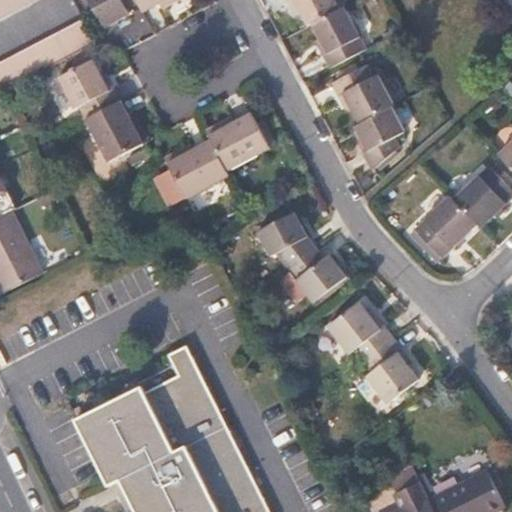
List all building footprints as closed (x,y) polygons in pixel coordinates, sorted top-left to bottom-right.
[(0,0),(0,18),(34,0),(0,0)] [(137,0),(88,0),(105,31),(129,20),(126,13),(141,6),(137,0)] [(137,0),(141,6),(145,14),(171,0),(137,0)] [(331,0),(287,0),(295,14),(299,12),(308,28),(313,26),(338,13),(331,0)] [(316,45),(331,70),(368,50),(345,9),(338,13),(313,26),(320,42),(316,45)] [(84,21),(0,63),(0,84),(5,95),(97,46),(84,21)] [(85,122),(120,103),(107,78),(102,80),(93,63),(59,81),(74,111),(78,109),(85,122)] [(361,125),(388,111),(394,107),(379,78),(376,79),(370,66),(335,84),(348,111),(351,109),(361,125)] [(143,147),(120,103),(85,122),(109,166),(143,147)] [(361,125),(350,130),(363,154),(370,152),(377,164),(407,149),(388,111),(361,125)] [(253,115),(211,138),(214,143),(230,173),(271,150),(253,115)] [(230,173),(214,143),(170,167),(189,201),(232,177),(230,173)] [(511,144),(499,158),(511,171),(511,144)] [(477,226),(480,229),(511,199),(511,190),(489,168),(455,202),(477,226)] [(0,179),(0,216),(9,212),(15,209),(0,179)] [(455,202),(450,197),(414,231),(440,261),(477,226),(455,202)] [(0,295),(41,275),(9,212),(0,216),(0,295)] [(290,270),(318,248),(307,235),(297,213),(259,234),(271,255),(276,251),(290,270)] [(328,260),(318,248),(290,270),(316,303),(350,279),(335,257),(328,260)] [(358,346),(368,360),(400,335),(383,311),(378,314),(367,299),(334,322),(354,349),(358,346)] [(400,335),(368,360),(376,372),(373,375),(393,402),(425,378),(414,362),(417,360),(400,335)] [(268,511),(237,449),(228,454),(209,416),(218,411),(186,349),(169,357),(178,377),(142,395),(139,388),(76,422),(108,487),(121,482),(137,473),(144,489),(136,492),(146,511),(268,511)] [(228,454),(237,449),(218,411),(209,416),(228,454)] [(136,511),(146,511),(136,492),(144,489),(137,473),(121,482),(136,511)] [(436,511),(498,511),(504,509),(486,474),(431,501),(436,511)] [(436,511),(431,501),(421,482),(396,495),(402,511),(399,511),(436,511)]
